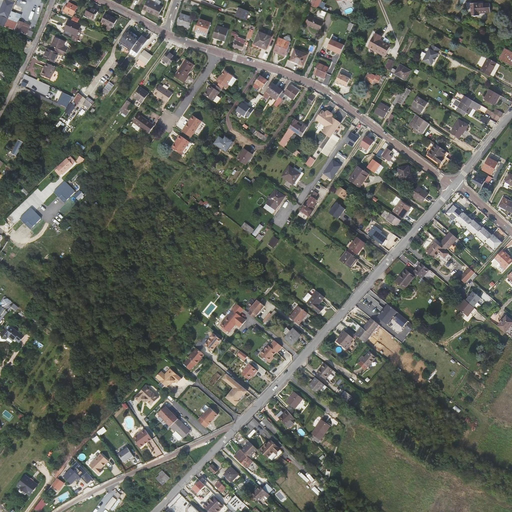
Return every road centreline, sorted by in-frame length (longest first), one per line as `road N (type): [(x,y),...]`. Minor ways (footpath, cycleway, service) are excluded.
road 1 (tertiary): [(454,185),(231,432)]
road 2 (tertiary): [(454,185),(324,88),(165,33)]
road 3 (residential): [(57,511),(231,432)]
road 4 (residential): [(54,0),(0,110)]
